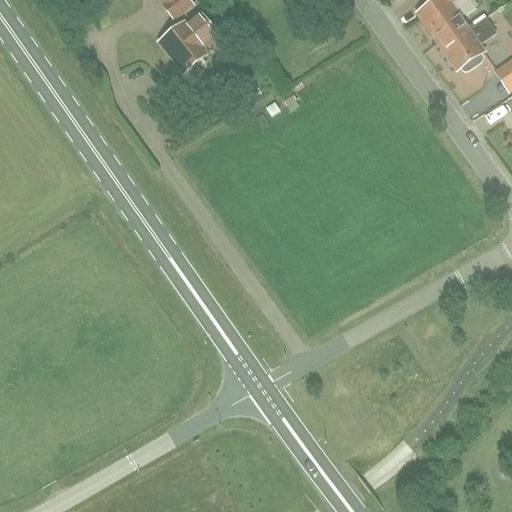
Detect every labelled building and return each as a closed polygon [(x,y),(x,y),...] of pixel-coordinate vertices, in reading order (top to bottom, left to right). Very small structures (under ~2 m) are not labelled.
[(174,0),(162,10),(172,23),(191,8),(184,0),(174,0)] [(462,0),(429,0),(433,6),(418,16),(438,46),(465,27),(451,8),(462,0)] [(183,28),(160,47),(183,76),(186,74),(191,80),(195,80),(205,72),(205,69),(200,63),(203,60),(199,54),(217,40),(199,18),(185,30),(183,28)] [(465,27),(438,46),(457,73),(460,71),(463,75),(468,75),(481,66),(483,61),(480,57),(483,55),(478,47),(494,35),(484,22),(475,29),(473,27),(468,31),(465,27)] [(511,63),(507,67),(496,75),(509,95),(511,92),(511,63)] [(486,133),(506,122),(501,113),(481,125),(486,133)]
